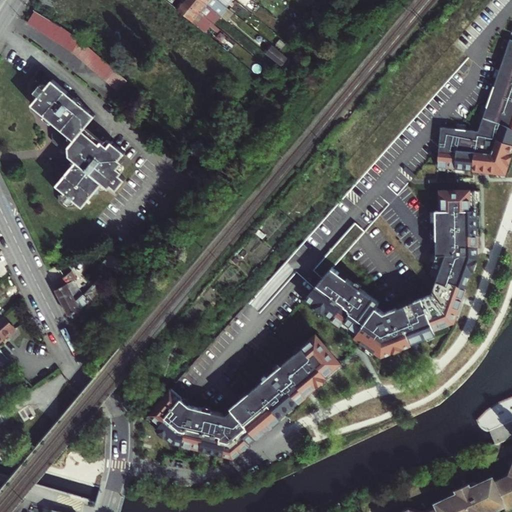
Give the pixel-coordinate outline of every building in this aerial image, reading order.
[(184,0),(177,8),(193,21),(207,32),(211,27),(216,31),(218,28),(211,22),(184,0)] [(184,0),(211,22),(218,14),(201,0),(184,0)] [(201,0),(218,14),(220,16),(227,7),(226,6),(218,0),(201,0)] [(227,7),(220,16),(225,20),(232,11),(227,7)] [(34,10),(28,22),(34,26),(41,15),(34,10)] [(41,15),(34,26),(40,30),(48,19),(41,15)] [(48,19),(40,30),(47,34),(54,22),(48,19)] [(54,22),(47,34),(53,38),(60,26),(54,22)] [(315,28),(310,24),(307,28),(312,32),(315,28)] [(60,26),(53,38),(59,42),(67,30),(60,26)] [(67,30),(59,42),(65,46),(73,34),(67,30)] [(73,34),(65,46),(72,51),(81,39),(79,38),(73,34)] [(441,126),(437,165),(503,171),(511,145),(511,143),(511,139),(511,38),(510,38),(478,130),(441,126)] [(81,39),(72,51),(76,53),(78,55),(87,44),(81,39)] [(87,44),(78,55),(81,57),(84,60),(93,50),(87,44)] [(271,44),(264,52),(279,64),(286,56),(271,44)] [(84,60),(90,65),(99,55),(93,50),(84,60)] [(99,55),(90,65),(96,70),(104,60),(99,55)] [(96,70),(101,75),(110,65),(104,60),(96,70)] [(101,75),(107,80),(116,70),(110,65),(101,75)] [(116,70),(107,80),(112,85),(121,75),(116,70)] [(121,75),(112,85),(118,90),(127,80),(121,75)] [(53,135),(54,144),(60,149),(60,157),(55,162),(56,171),(62,176),(54,185),(59,189),(56,194),(57,203),(66,211),(74,209),(78,206),(82,209),(106,182),(112,188),(115,184),(120,188),(128,179),(123,175),(125,172),(121,169),(126,163),(124,160),(129,153),(116,141),(112,146),(106,141),(104,144),(87,130),(98,117),(85,106),(83,108),(79,104),(81,102),(54,80),(50,84),(46,81),(37,82),(30,90),(30,98),(35,102),(32,106),(45,118),(42,121),(49,127),(52,123),(58,128),(53,135)] [(437,279),(432,293),(453,320),(476,255),(475,191),(442,191),(442,210),(436,210),(437,254),(430,271),(437,279)] [(434,327),(453,320),(432,293),(385,312),(377,306),(380,301),(333,267),(324,277),(316,270),(307,280),(315,288),(306,298),(383,352),(436,331),(434,327)] [(54,290),(68,316),(80,309),(89,300),(91,302),(101,290),(96,286),(92,290),(89,288),(77,301),(68,283),(54,290)] [(0,341),(13,330),(2,316),(0,317),(0,341)] [(175,442),(235,456),(262,433),(342,366),(317,335),(235,404),(232,407),(233,409),(227,414),(191,405),(172,389),(150,414),(161,424),(158,427),(175,442)] [(158,427),(161,424),(150,414),(147,417),(158,427)] [(511,470),(511,475),(496,481),(495,478),(481,484),(477,482),(472,484),(473,488),(460,494),(459,490),(453,492),(450,498),(438,504),(439,506),(427,511),(422,511),(415,509),(408,511),(497,511),(508,508),(509,511),(511,509),(511,470)]
